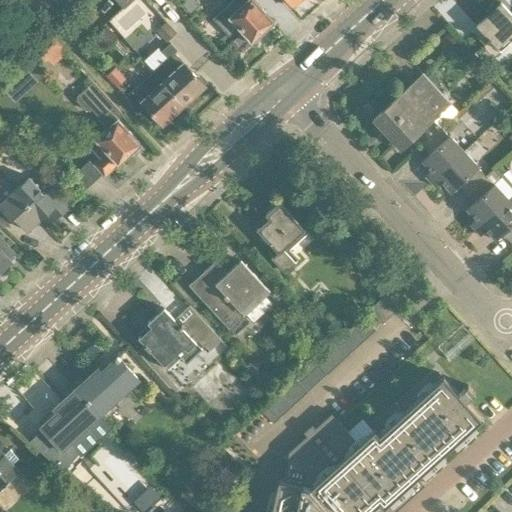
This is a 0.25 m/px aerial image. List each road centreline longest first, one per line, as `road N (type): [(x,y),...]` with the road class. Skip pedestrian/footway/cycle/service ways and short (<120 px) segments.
road 1 (tertiary): [(0,352),(284,95)]
road 2 (residential): [(504,328),(284,95)]
road 3 (tertiary): [(284,95),(383,0)]
